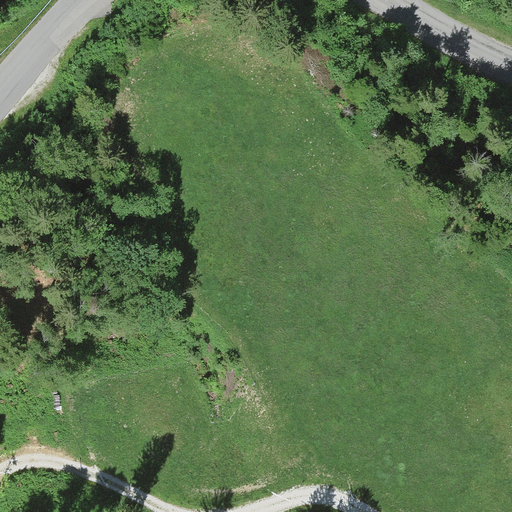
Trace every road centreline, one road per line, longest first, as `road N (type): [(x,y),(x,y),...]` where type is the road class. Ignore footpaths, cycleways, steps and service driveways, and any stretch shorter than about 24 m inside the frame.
road 1 (track): [(0,468),(29,459),(61,464),(169,511)]
road 2 (tertiary): [(385,0),(511,65)]
road 3 (tertiary): [(0,90),(86,0)]
road 4 (track): [(247,511),(328,493),(364,511)]
